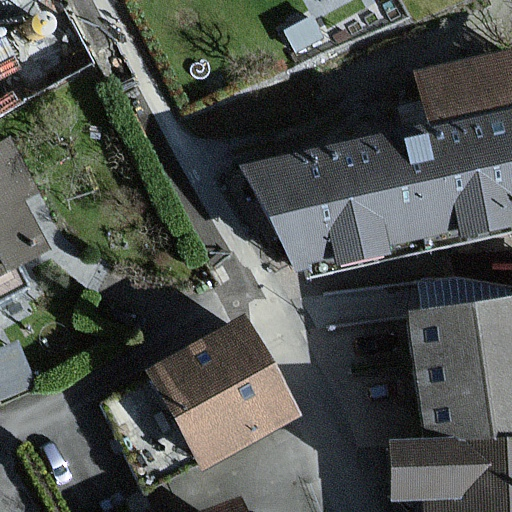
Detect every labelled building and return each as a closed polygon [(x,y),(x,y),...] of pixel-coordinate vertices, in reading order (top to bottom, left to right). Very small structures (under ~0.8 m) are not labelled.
[(424,137),(232,178),(324,342),(405,325),(511,302),(511,56),(411,77),(418,109),(424,137)] [(34,208),(3,146),(0,147),(0,277),(34,260),(13,219),(34,208)] [(511,511),(511,302),(405,325),(408,378),(411,453),(377,454),(378,485),(379,508),(411,506),(411,511),(511,511)] [(288,427),(233,328),(137,380),(192,480),(288,427)] [(19,336),(0,342),(0,387),(32,377),(19,336)]
